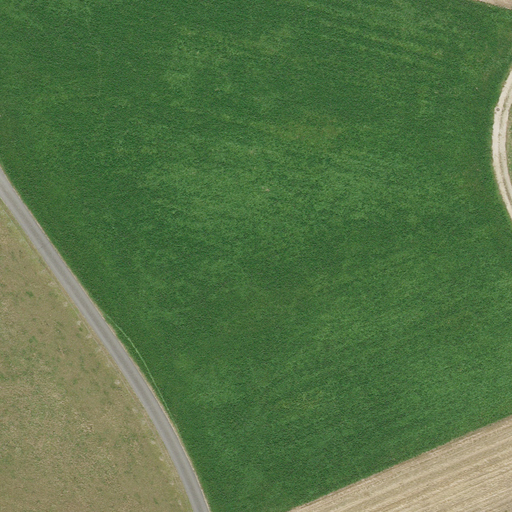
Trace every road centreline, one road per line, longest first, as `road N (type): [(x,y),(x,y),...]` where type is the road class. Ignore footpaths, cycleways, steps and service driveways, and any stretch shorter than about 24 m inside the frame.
road 1 (residential): [(203,511),(120,353),(0,185)]
road 2 (track): [(511,214),(497,183),(493,113),(511,71)]
